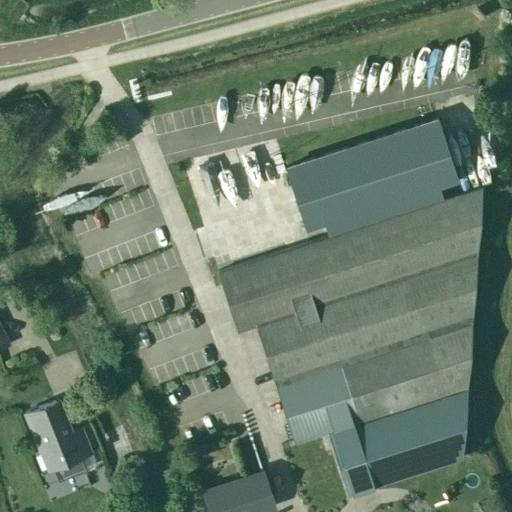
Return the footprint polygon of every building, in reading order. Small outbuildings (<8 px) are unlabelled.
[(438,118),(285,167),(305,228),(313,225),(316,237),(453,192),(450,181),(457,179),(438,118)] [(243,171),(278,170),(277,155),(243,157),(243,171)] [(197,174),(201,186),(225,179),(221,166),(197,174)] [(247,184),(249,195),(264,193),(262,182),(247,184)] [(456,446),(460,445),(480,185),(217,269),(236,327),(256,322),(294,439),(326,429),(347,493),(434,465),(434,464),(459,456),(456,446)] [(229,259),(250,248),(242,233),(221,244),(229,259)] [(143,281),(142,265),(120,266),(120,273),(113,274),(113,283),(143,281)] [(54,399),(52,400),(24,411),(47,468),(90,451),(80,426),(67,431),(54,399)] [(186,472),(230,465),(226,440),(183,447),(186,472)] [(209,511),(250,511),(273,505),(261,471),(202,490),(209,511)]
